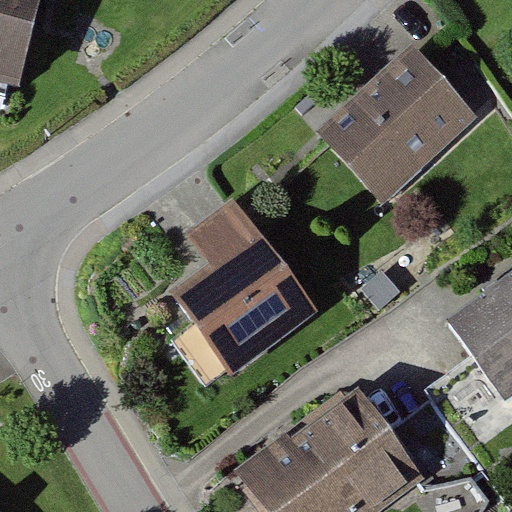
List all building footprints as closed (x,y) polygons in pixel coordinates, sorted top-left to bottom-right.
[(48,0),(0,0),(0,99),(21,105),(48,0)] [(409,55),(317,143),(384,212),(476,125),(409,55)] [(206,278),(167,305),(224,387),(313,326),(234,212),(185,247),(206,278)] [(511,279),(446,326),(504,406),(511,400),(511,279)] [(285,443),(229,481),(249,511),(394,511),(397,510),(392,502),(418,484),(361,401),(289,449),(285,443)]
